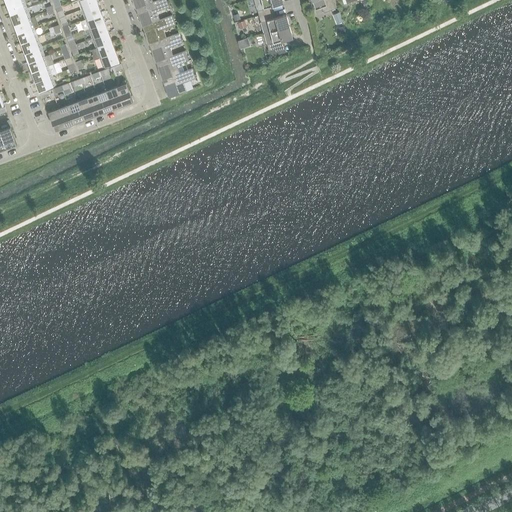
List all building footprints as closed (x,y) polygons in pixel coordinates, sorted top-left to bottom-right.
[(26,8),(22,0),(19,0),(6,5),(10,15),(26,8)] [(96,0),(77,0),(78,0),(81,10),(97,3),(96,0)] [(159,20),(156,12),(168,7),(165,0),(156,0),(152,2),(138,7),(135,8),(139,20),(140,21),(141,22),(142,22),(143,21),(144,25),(159,20)] [(257,10),(259,16),(274,12),(272,6),(282,3),(281,0),(254,0),(257,10)] [(311,0),(315,9),(321,7),(323,13),(335,9),(331,0),(311,0)] [(101,13),(98,3),(81,10),(82,11),(84,19),(85,19),(101,13)] [(64,16),(61,6),(55,9),(58,18),(64,16)] [(13,24),(30,18),(26,8),(10,15),(13,24)] [(262,27),(264,33),(289,26),(286,15),(275,18),(274,12),(259,16),(262,27)] [(88,29),(105,23),(101,13),(85,19),(81,21),(84,30),(88,28),(88,29)] [(159,20),(144,25),(141,26),(146,38),(146,39),(147,39),(148,39),(149,39),(151,43),(166,37),(163,30),(175,25),(171,15),(159,20)] [(34,16),(30,18),(13,24),(17,34),(33,28),(33,27),(38,25),(34,16)] [(58,18),(62,28),(68,26),(64,16),(58,18)] [(108,32),(105,23),(88,29),(92,38),(108,32)] [(68,26),(62,28),(65,37),(71,35),(68,26)] [(264,33),(267,44),(266,44),(268,51),(283,47),(282,40),(292,37),(289,26),(264,33)] [(37,37),(33,28),(17,34),(20,43),(37,37)] [(112,42),(108,32),(92,38),(95,48),(112,42)] [(157,61),(172,55),(169,48),(182,43),(178,33),(166,37),(151,43),(148,44),(152,55),(153,56),(153,57),(154,57),(155,57),(156,57),(157,61)] [(24,53),(40,47),(37,37),(20,43),(24,53)] [(99,57),(115,51),(112,42),(95,48),(91,49),(93,59),(99,57)] [(24,53),(28,62),(44,56),(40,47),(24,53)] [(119,61),(115,51),(99,57),(103,67),(119,61)] [(185,51),(172,55),(157,61),(155,62),(159,73),(159,74),(160,74),(160,75),(161,75),(162,75),(163,75),(164,78),(179,73),(176,65),(188,61),(185,51)] [(47,66),(44,56),(28,62),(31,72),(47,66)] [(31,72),(35,81),(51,75),(57,73),(53,64),(47,66),(31,72)] [(198,87),(198,86),(185,91),(183,83),(195,78),(191,68),(179,73),(164,78),(161,79),(165,91),(166,92),(167,93),(168,93),(169,93),(171,96),(171,97),(198,87)] [(55,85),(51,75),(35,81),(38,91),(55,85)] [(122,105),(123,105),(132,102),(130,95),(126,83),(115,87),(122,105)] [(113,109),(122,105),(115,87),(106,90),(113,109)] [(103,113),(113,109),(106,90),(96,94),(103,113)] [(103,113),(96,94),(86,97),(93,116),(103,113)] [(84,120),(85,119),(93,116),(86,97),(77,101),(84,120)] [(74,123),(84,120),(77,101),(67,104),(74,123)] [(65,127),(74,123),(67,104),(58,108),(65,127)] [(55,131),(65,127),(58,108),(47,112),(52,124),(53,124),(55,131)] [(0,130),(7,149),(8,148),(16,145),(14,139),(14,138),(10,126),(0,129),(0,130)]
